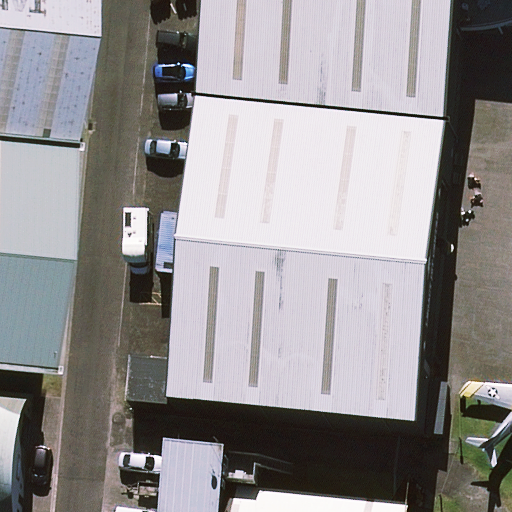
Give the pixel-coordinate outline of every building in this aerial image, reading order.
[(80,0),(0,0),(0,130),(66,137),(72,86),(80,0)] [(224,0),(214,111),(462,137),(472,38),(476,0),(224,0)] [(511,0),(476,0),(472,38),(495,36),(511,32),(511,0)] [(462,137),(214,111),(185,414),(432,439),(437,393),(462,137)] [(0,364),(43,368),(66,137),(0,130),(0,364)] [(182,367),(139,362),(135,409),(177,413),(182,367)] [(29,511),(41,401),(0,396),(0,511),(29,511)] [(239,457),(178,451),(171,511),(408,511),(409,504),(236,487),(239,457)]
